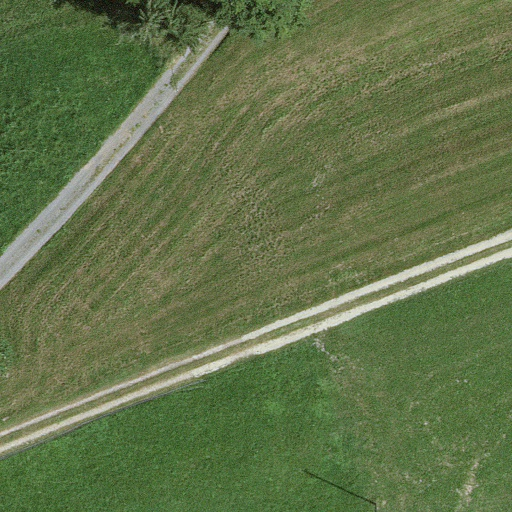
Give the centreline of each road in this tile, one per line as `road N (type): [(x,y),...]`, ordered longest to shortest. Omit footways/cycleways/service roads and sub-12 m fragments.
road 1 (track): [(0,461),(511,252)]
road 2 (track): [(0,265),(243,0)]
